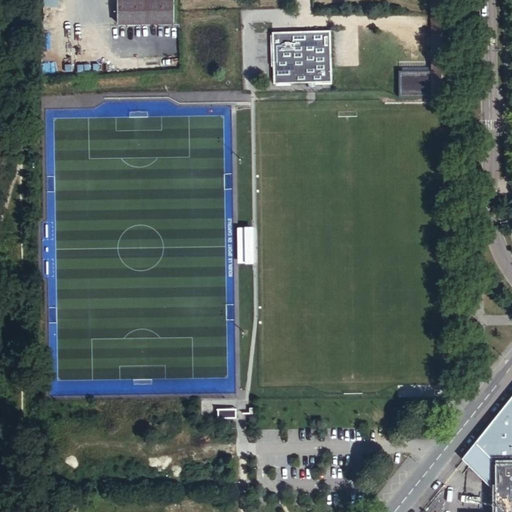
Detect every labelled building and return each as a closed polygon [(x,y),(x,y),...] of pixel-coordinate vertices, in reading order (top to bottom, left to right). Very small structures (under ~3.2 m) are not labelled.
[(113,0),(113,24),(171,24),(170,0),(113,0)] [(272,32),(275,83),(331,80),(329,29),(272,32)] [(401,97),(431,97),(430,69),(400,70),(401,97)] [(238,260),(254,260),(253,223),(237,223),(238,260)] [(511,511),(511,393),(475,440),(495,461),(495,510),(489,511),(460,511),(459,511),(511,511)] [(495,461),(475,440),(462,456),(464,459),(489,484),(489,511),(495,510),(495,461)]
